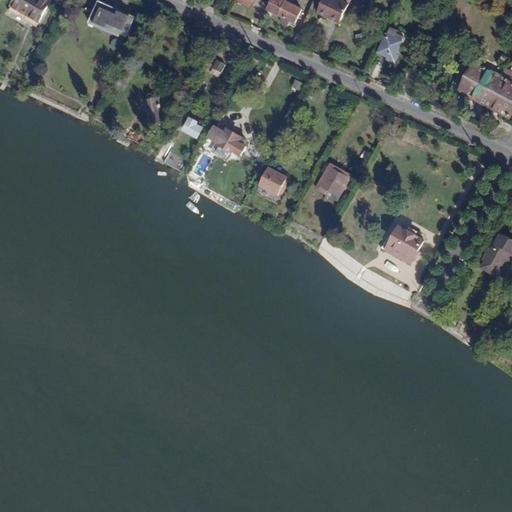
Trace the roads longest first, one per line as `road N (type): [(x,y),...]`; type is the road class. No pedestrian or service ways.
road 1 (residential): [(511,155),(166,0)]
road 2 (residential): [(430,299),(511,158)]
